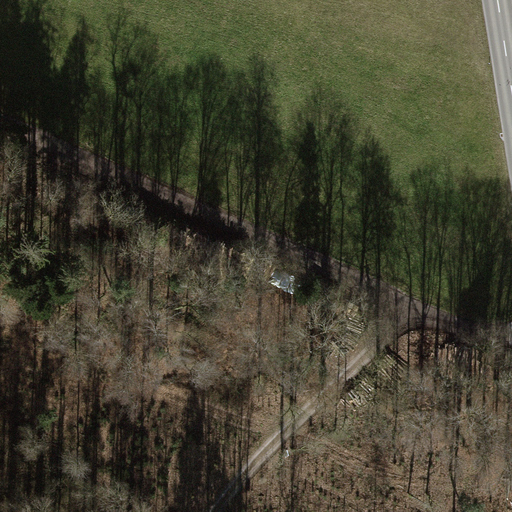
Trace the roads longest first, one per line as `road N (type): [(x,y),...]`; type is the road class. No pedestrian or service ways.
road 1 (track): [(442,314),(0,119)]
road 2 (track): [(220,511),(442,314),(511,317)]
